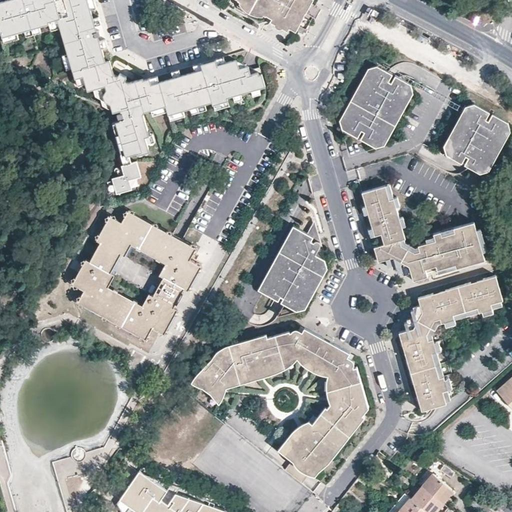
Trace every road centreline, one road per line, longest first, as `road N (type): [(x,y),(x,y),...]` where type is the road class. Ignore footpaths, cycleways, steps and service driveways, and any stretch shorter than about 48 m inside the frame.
road 1 (residential): [(364,303),(392,415),(325,502)]
road 2 (residential): [(326,169),(418,141),(448,85)]
road 3 (residential): [(497,261),(364,303)]
road 4 (residential): [(326,169),(364,303)]
road 5 (residential): [(121,0),(130,37),(148,50),(221,23)]
